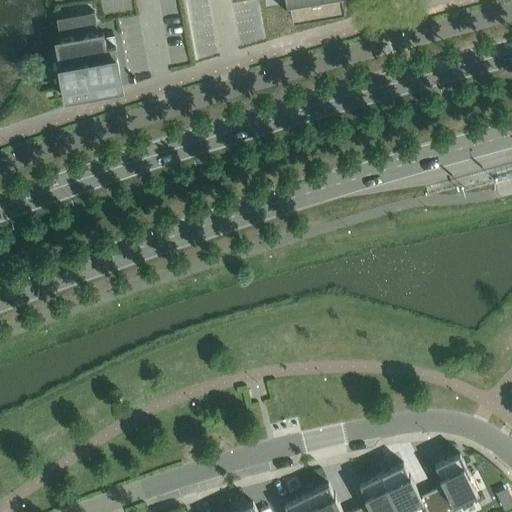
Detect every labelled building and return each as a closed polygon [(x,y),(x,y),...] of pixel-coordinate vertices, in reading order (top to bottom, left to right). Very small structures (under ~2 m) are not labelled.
[(342,0),(288,0),(292,17),(344,8),(342,0)] [(118,73),(119,73),(114,46),(115,46),(115,44),(106,46),(104,36),(103,31),(97,32),(93,11),(56,18),(60,39),(54,40),(55,45),(64,92),(65,98),(70,97),(108,90),(113,89),(112,84),(113,84),(111,73),(118,72),(118,73)] [(443,483),(431,489),(442,511),(446,511),(456,508),(454,503),(476,493),(468,475),(470,474),(459,452),(434,463),(440,475),(439,476),(443,483)] [(403,462),(381,472),(399,511),(400,511),(401,511),(421,502),(425,511),(442,511),(431,489),(419,494),(409,474),(403,462)] [(367,502),(356,508),(357,511),(399,511),(381,472),(359,483),(365,495),(364,495),(367,502)] [(328,482),(306,492),(315,511),(357,511),(356,508),(346,511),(343,511),(334,494),(328,482)] [(315,511),(306,492),(284,503),(288,511),(315,511)] [(257,511),(252,501),(230,511),(257,511)]
